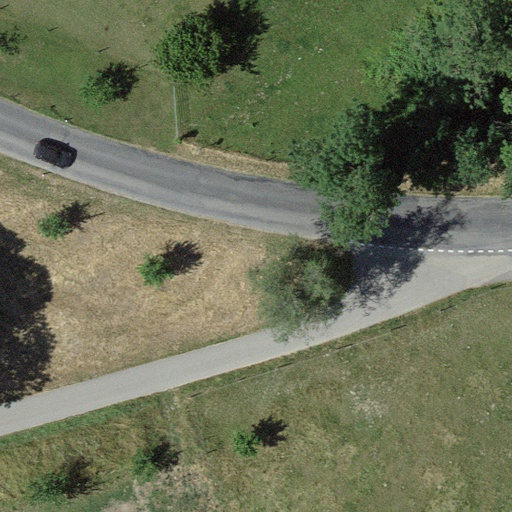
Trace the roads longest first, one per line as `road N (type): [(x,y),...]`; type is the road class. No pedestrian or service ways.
road 1 (tertiary): [(511,226),(455,231),(242,199),(133,172),(0,123)]
road 2 (track): [(455,231),(392,298),(0,423)]
